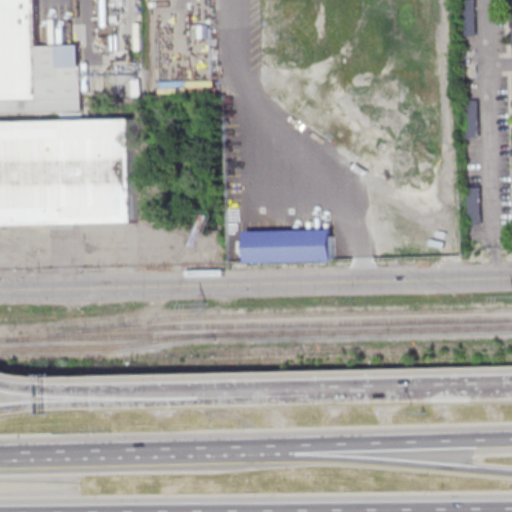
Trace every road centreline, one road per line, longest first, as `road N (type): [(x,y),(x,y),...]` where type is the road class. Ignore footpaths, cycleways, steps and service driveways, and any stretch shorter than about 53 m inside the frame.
road 1 (tertiary): [(511,277),(0,289)]
road 2 (motorway): [(290,445),(0,456)]
road 3 (motorway): [(283,393),(0,413)]
road 4 (motorway): [(283,393),(1,382)]
road 5 (motorway): [(511,471),(290,445)]
road 6 (motorway): [(511,437),(290,445)]
road 7 (motorway): [(511,509),(360,511)]
